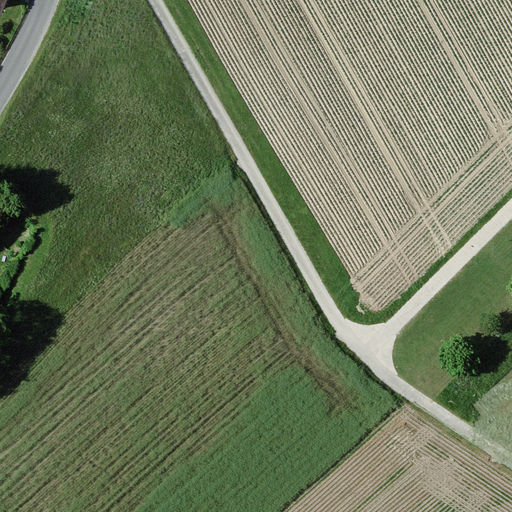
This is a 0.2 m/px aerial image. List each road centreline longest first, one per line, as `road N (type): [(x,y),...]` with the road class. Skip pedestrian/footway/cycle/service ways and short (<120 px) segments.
road 1 (track): [(155,0),(335,316),(367,355),(511,209)]
road 2 (track): [(367,355),(511,460)]
